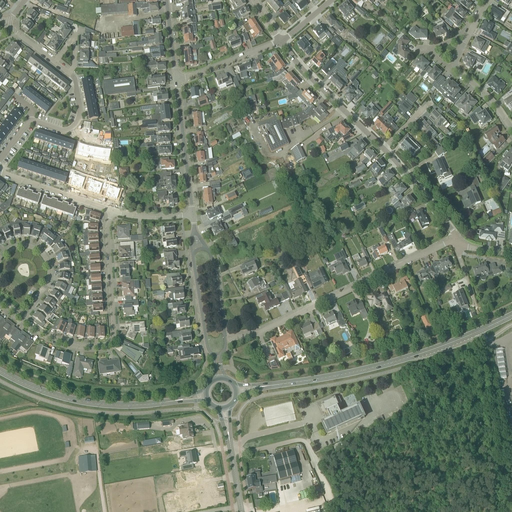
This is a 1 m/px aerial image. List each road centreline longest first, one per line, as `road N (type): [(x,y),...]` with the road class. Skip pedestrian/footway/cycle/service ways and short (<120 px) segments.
road 1 (primary): [(270,386),(373,368),(511,315)]
road 2 (residential): [(224,340),(455,243)]
road 3 (residential): [(112,211),(112,343),(69,345),(22,320)]
road 4 (primary): [(173,401),(67,398),(0,370)]
road 5 (residential): [(511,128),(454,69),(488,0)]
road 6 (residential): [(385,149),(281,41)]
road 7 (residential): [(0,159),(31,121),(63,130),(77,122),(68,72)]
road 8 (unclassified): [(191,215),(175,78)]
road 9 (residential): [(22,320),(51,267),(27,244),(0,257)]
